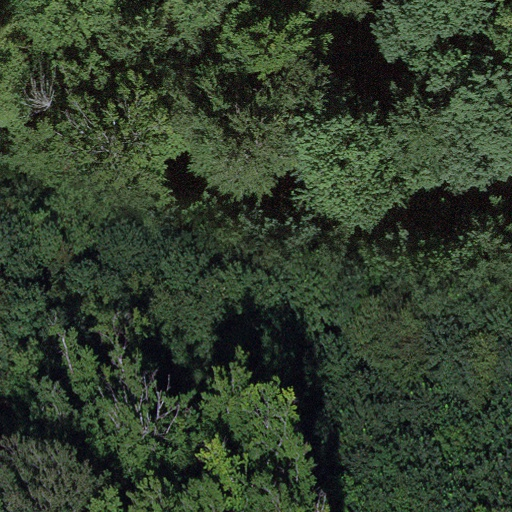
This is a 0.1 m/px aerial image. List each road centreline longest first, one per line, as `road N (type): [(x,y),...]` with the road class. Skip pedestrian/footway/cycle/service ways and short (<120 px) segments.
road 1 (track): [(0,498),(288,375),(511,310)]
road 2 (track): [(0,184),(407,218),(511,213)]
